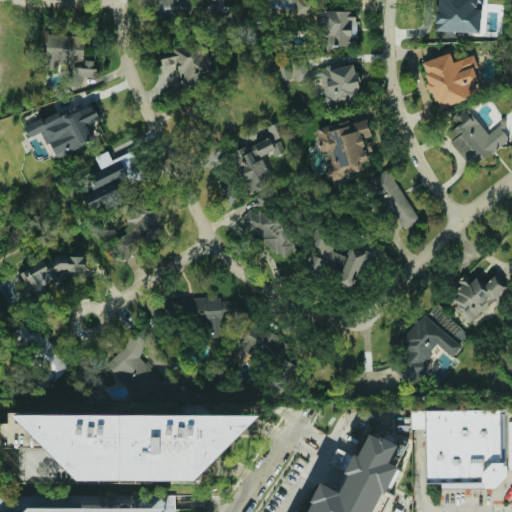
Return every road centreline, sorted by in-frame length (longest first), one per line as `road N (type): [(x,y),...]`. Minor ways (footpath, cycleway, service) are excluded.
road 1 (residential): [(355,328),(263,289),(210,238),(128,76),(118,0)]
road 2 (residential): [(389,0),(388,76),(397,110),(456,223)]
road 3 (residential): [(511,180),(456,223),(355,328)]
road 4 (residential): [(210,238),(101,312)]
road 5 (residential): [(306,406),(236,511)]
